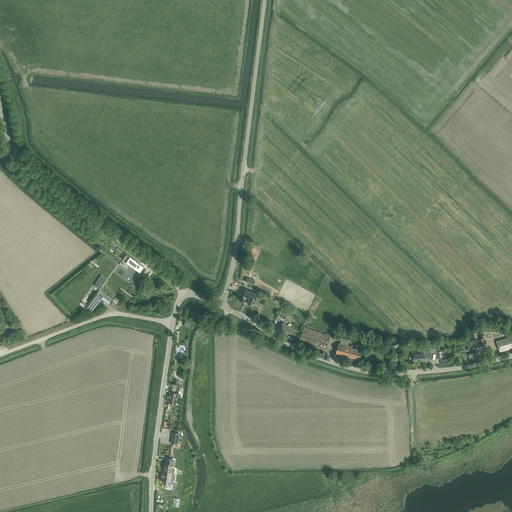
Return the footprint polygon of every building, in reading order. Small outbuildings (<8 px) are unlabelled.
[(140,272),(144,267),(130,257),(126,262),(140,272)] [(101,275),(94,286),(99,289),(107,279),(101,275)] [(253,306),(257,294),(246,290),(244,296),(250,298),(248,304),(253,306)] [(88,307),(93,311),(103,297),(98,294),(98,293),(87,307),(88,307)] [(298,331),(282,322),(279,329),(295,337),(298,331)] [(326,349),(330,336),(304,327),(300,339),(326,349)] [(511,336),(496,341),(499,352),(511,348),(511,336)] [(352,347),(352,346),(351,345),(351,346),(348,345),(348,342),(349,340),(342,338),(341,340),(340,344),(338,343),(336,353),(359,359),(362,350),(352,348),(352,347)] [(475,348),(485,345),(483,338),(473,340),(475,348)] [(425,358),(430,358),(430,353),(435,353),(435,348),(430,348),(424,348),(424,354),(414,354),(414,362),(425,361),(425,358)] [(170,392),(169,395),(169,396),(170,396),(169,402),(172,403),(176,404),(177,397),(178,397),(179,393),(179,391),(180,391),(181,386),(172,384),(170,389),(171,389),(171,392),(170,392)] [(172,433),(171,443),(178,444),(179,434),(172,433)] [(168,465),(166,465),(165,475),(164,475),(163,480),(164,480),(163,485),(167,486),(166,487),(171,487),(174,462),(169,461),(168,465)]
